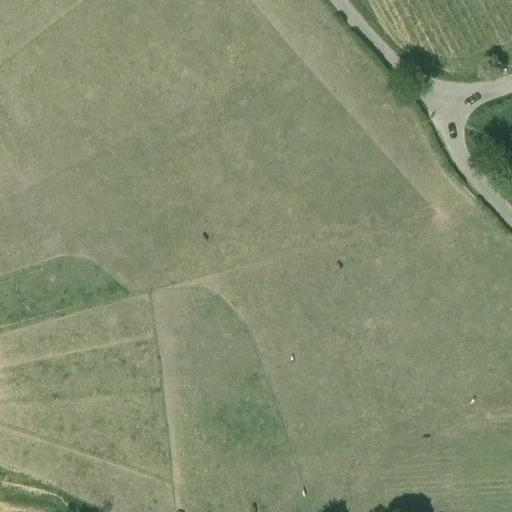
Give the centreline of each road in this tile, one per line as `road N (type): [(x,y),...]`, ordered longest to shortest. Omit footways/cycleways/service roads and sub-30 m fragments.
road 1 (unclassified): [(442,107),(336,0)]
road 2 (unclassified): [(511,218),(460,157),(442,107)]
